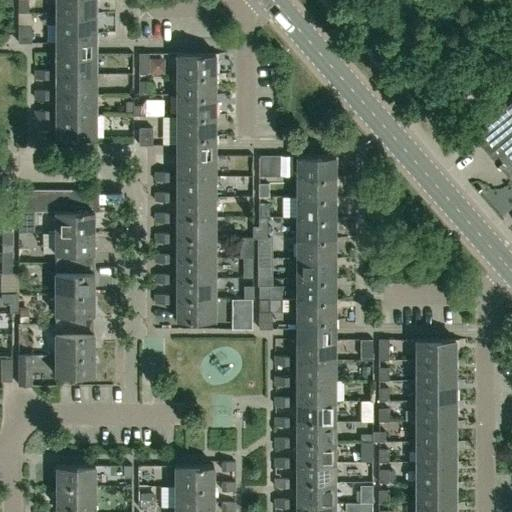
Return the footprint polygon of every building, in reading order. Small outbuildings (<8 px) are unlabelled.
[(27,12),(27,0),(17,0),(17,12),(27,12)] [(55,0),(55,12),(95,12),(94,0),(55,0)] [(55,32),(95,32),(95,12),(55,12),(55,32)] [(31,43),(30,25),(17,25),(17,42),(31,43)] [(55,53),(95,53),(95,32),(55,32),(55,53)] [(138,74),(148,74),(148,52),(138,53),(138,74)] [(175,73),(215,73),(215,52),(175,52),(175,73)] [(55,74),(95,74),(95,53),(55,53),(55,74)] [(33,78),(48,78),(48,69),(33,69),(33,78)] [(176,94),(215,94),(215,73),(175,73),(176,94)] [(55,94),(95,94),(95,74),(55,74),(55,94)] [(149,94),(149,82),(138,82),(138,94),(149,94)] [(33,99),(48,99),(48,90),(33,90),(33,99)] [(55,114),(95,114),(95,94),(55,94),(55,114)] [(176,114),(215,114),(215,94),(176,94),(176,114)] [(511,97),(471,130),(473,132),(479,139),(484,135),(492,144),(487,149),(511,176),(511,97)] [(145,116),(145,105),(132,105),(132,111),(132,115),(145,116)] [(33,119),(48,118),(48,111),(48,110),(33,110),(33,119)] [(95,114),(55,114),(55,135),(95,135),(95,114)] [(176,131),(215,131),(215,114),(176,114),(176,131)] [(151,145),(151,127),(138,127),(138,144),(151,145)] [(33,139),(48,139),(48,131),(33,130),(33,139)] [(176,154),(215,154),(215,131),(176,131),(176,154)] [(176,177),(215,176),(215,154),(176,154),(176,177)] [(296,176),(335,176),(335,154),(296,154),(296,176)] [(257,176),(279,176),(278,155),(257,155),(257,176)] [(153,180),(168,180),(168,171),(153,172),(153,180)] [(176,197),(215,197),(215,176),(176,177),(176,197)] [(296,197),(335,197),(335,176),(296,176),(296,197)] [(267,196),(268,184),(258,183),(258,196),(267,196)] [(28,210),(28,189),(18,189),(18,210),(28,210)] [(39,210),(39,189),(28,189),(28,210),(30,210),(39,210)] [(49,210),(50,189),(39,189),(39,210),(49,210)] [(61,210),(61,189),(50,189),(49,210),(55,210),(61,210)] [(71,210),(71,189),(61,189),(61,210),(71,210)] [(94,209),(94,210),(100,210),(100,189),(71,189),(71,210),(94,209)] [(153,201),(168,201),(168,192),(153,192),(153,201)] [(176,218),(215,217),(215,197),(176,197),(176,218)] [(296,217),(335,217),(335,197),(296,197),(296,217)] [(258,217),(268,216),(268,204),(258,204),(258,217)] [(94,231),(94,210),(94,209),(71,210),(61,210),(55,210),(55,231),(94,231)] [(2,231),(11,231),(11,210),(1,210),(1,223),(2,223),(2,231)] [(168,221),(168,212),(153,213),(153,221),(168,221)] [(176,237),(215,237),(215,217),(176,218),(176,237)] [(296,237),(335,237),(335,217),(296,217),(296,237)] [(251,237),(264,237),(264,227),(251,226),(251,237)] [(11,231),(2,231),(1,231),(1,244),(2,244),(2,251),(11,252),(11,231)] [(55,261),(92,261),(92,252),(94,252),(94,231),(55,231),(55,261)] [(153,241),(168,241),(168,232),(153,232),(153,241)] [(176,258),(215,258),(215,237),(176,237),(176,258)] [(296,258),(335,258),(335,237),(296,237),(296,258)] [(258,258),(268,258),(268,244),(258,244),(258,258)] [(11,252),(2,251),(1,251),(1,273),(11,273),(11,252)] [(153,262),(168,262),(168,253),(153,253),(153,262)] [(176,278),(215,278),(215,258),(176,258),(176,278)] [(258,278),(268,278),(268,258),(258,258),(258,278)] [(296,278),(335,278),(335,258),(296,258),(296,278)] [(55,292),(94,292),(93,273),(92,273),(92,261),(55,261),(55,292)] [(168,282),(168,273),(153,273),(153,282),(168,282)] [(215,298),(215,278),(176,278),(176,298),(215,298)] [(268,286),(268,278),(258,278),(258,298),(281,298),(281,285),(268,286)] [(335,298),(335,278),(296,278),(296,298),(335,298)] [(55,323),(92,323),(92,314),(94,314),(94,292),(55,292),(55,323)] [(2,302),(10,302),(10,312),(17,312),(17,293),(2,293),(2,302)] [(168,303),(168,294),(153,294),(153,303),(168,303)] [(240,309),(252,309),(252,297),(240,297),(240,309)] [(215,298),(176,298),(176,320),(215,320),(215,298)] [(258,319),(271,319),(271,311),(276,311),(281,304),(281,298),(258,298),(258,319)] [(296,317),(335,317),(335,298),(296,298),(296,317)] [(296,339),(334,339),(335,317),(296,317),(296,339)] [(271,319),(258,319),(258,328),(271,329),(271,319)] [(55,353),(93,353),(93,334),(92,334),(92,323),(55,323),(55,353)] [(388,360),(388,338),(377,338),(377,360),(388,360)] [(416,359),(454,359),(454,338),(416,339),(416,359)] [(296,360),(334,359),(334,339),(296,339),(296,360)] [(17,375),(31,375),(31,353),(17,354),(17,375)] [(93,353),(55,353),(55,375),(93,375),(93,353)] [(288,364),(288,355),(273,355),(273,364),(288,364)] [(296,380),(334,380),(334,359),(296,360),(296,380)] [(454,380),(454,359),(416,359),(416,380),(454,380)] [(388,380),(388,367),(377,367),(377,380),(388,380)] [(31,375),(17,375),(17,385),(31,385),(31,375)] [(273,384),(288,384),(288,375),(273,376),(273,384)] [(296,400),(334,400),(334,380),(296,380),(296,400)] [(454,400),(454,380),(416,380),(415,400),(454,400)] [(377,400),(388,400),(388,388),(377,387),(377,400)] [(373,415),(372,393),(360,394),(361,416),(373,415)] [(273,405),(288,405),(288,396),(273,396),(273,405)] [(296,421),(334,421),(334,400),(296,400),(296,421)] [(454,421),(454,400),(415,400),(415,421),(454,421)] [(388,421),(388,408),(377,408),(377,421),(388,421)] [(273,425),(288,425),(288,416),(273,417),(273,425)] [(296,441),(334,441),(334,421),(296,421),(296,441)] [(454,441),(454,421),(415,421),(415,441),(454,441)] [(384,441),(384,431),(372,431),(372,441),(384,441)] [(273,445),(288,445),(288,437),(273,437),(273,445)] [(296,461),(334,461),(334,441),(296,441),(296,461)] [(454,462),(454,441),(415,441),(415,462),(454,462)] [(377,461),(388,461),(387,449),(377,448),(377,461)] [(288,466),(288,457),(273,457),(273,466),(288,466)] [(161,459),(160,502),(170,502),(171,460),(161,459)] [(234,470),(234,461),(220,461),(220,469),(234,470)] [(296,482),(334,482),(334,461),(296,461),(296,482)] [(454,482),(454,462),(415,462),(415,482),(454,482)] [(174,485),(213,485),(213,463),(173,464),(174,485)] [(132,477),(132,464),(124,464),(124,477),(132,477)] [(55,486),(94,486),(94,465),(55,465),(55,486)] [(377,481),(393,481),(393,469),(377,469),(377,481)] [(288,486),(288,477),(273,478),(273,486),(288,486)] [(235,490),(235,481),(221,481),(221,490),(235,490)] [(296,502),(334,502),(334,482),(296,482),(296,502)] [(454,502),(454,482),(415,482),(415,502),(454,502)] [(174,505),(213,505),(213,485),(174,485),(174,505)] [(77,511),(94,511),(94,486),(55,486),(56,507),(78,507),(77,511)] [(377,502),(388,502),(388,490),(377,489),(377,502)] [(273,507),(288,507),(288,498),(273,498),(273,507)] [(235,510),(235,501),(220,502),(220,510),(235,510)] [(295,511),(334,511),(334,502),(296,502),(295,511)] [(453,511),(454,502),(415,502),(415,511),(453,511)]
